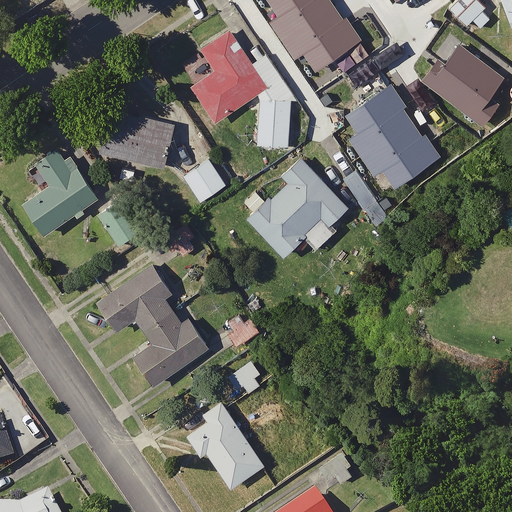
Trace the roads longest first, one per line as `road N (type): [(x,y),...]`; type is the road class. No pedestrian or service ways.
road 1 (residential): [(157,511),(0,279)]
road 2 (residential): [(0,90),(132,0)]
